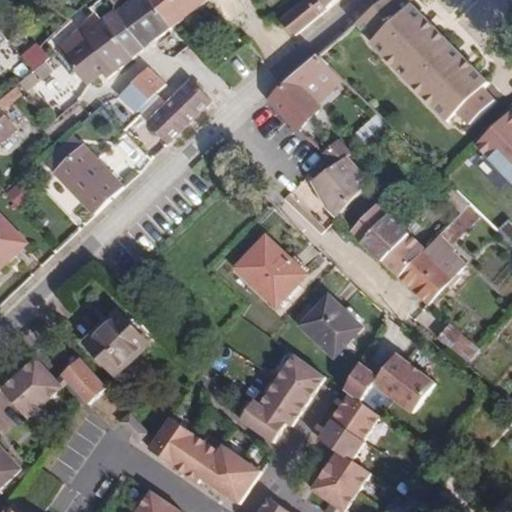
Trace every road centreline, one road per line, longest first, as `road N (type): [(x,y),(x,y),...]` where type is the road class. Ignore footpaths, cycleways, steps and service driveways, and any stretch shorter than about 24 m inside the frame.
road 1 (residential): [(0,336),(361,0)]
road 2 (residential): [(203,511),(117,455),(92,494)]
road 3 (residential): [(244,511),(328,395)]
